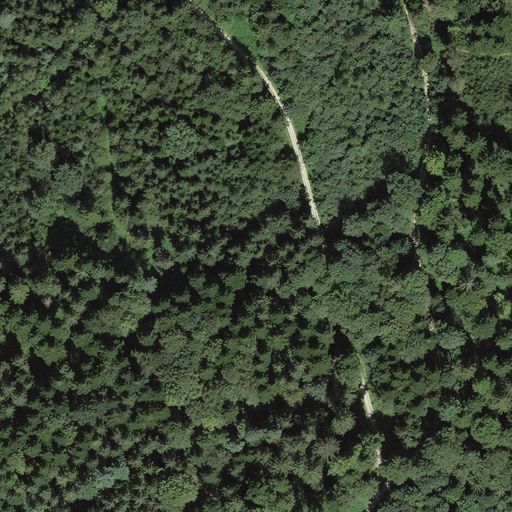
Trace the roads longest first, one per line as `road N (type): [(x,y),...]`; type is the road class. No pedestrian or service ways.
road 1 (track): [(380,488),(367,405),(281,110),(246,59),(184,0)]
road 2 (track): [(380,488),(416,458),(440,403),(414,249),(430,94),(407,0)]
road 3 (track): [(49,511),(152,458),(226,432),(348,343)]
road 4 (track): [(0,122),(70,67),(84,42),(90,0)]
